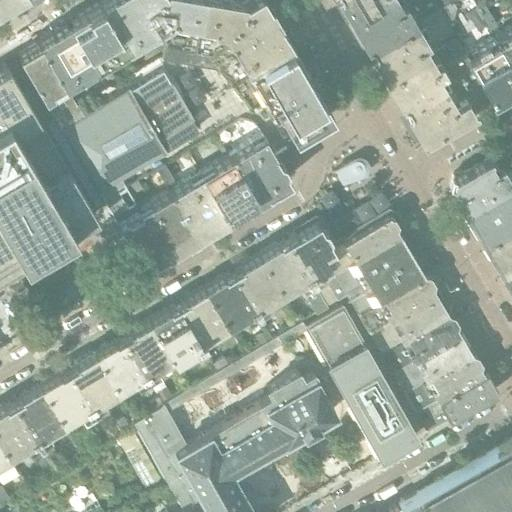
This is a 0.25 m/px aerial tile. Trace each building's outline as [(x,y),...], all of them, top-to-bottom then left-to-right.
[(196,25),(200,0),(104,0),(97,4),(123,49),(125,49),(156,30),(164,46),(189,51),(190,51),(197,25),(196,25)] [(291,46),(264,0),(245,0),(242,2),(231,0),(200,0),(196,25),(197,25),(190,51),(189,51),(186,63),(219,70),(229,83),(291,46)] [(338,0),(349,19),(382,0),(338,0)] [(419,18),(436,8),(431,0),(382,0),(349,19),(386,81),(432,53),(430,51),(421,35),(427,31),(419,18)] [(448,2),(446,0),(435,0),(434,1),(438,8),(448,2)] [(37,40),(63,84),(94,67),(99,75),(106,87),(111,84),(99,64),(123,49),(97,4),(37,40)] [(496,25),(483,4),(477,8),(485,23),(489,29),(496,25)] [(485,23),(477,8),(471,11),(480,26),(485,23)] [(511,87),(511,22),(464,49),(465,51),(492,99),(511,87)] [(421,139),(492,99),(465,51),(463,51),(454,37),(430,51),(432,53),(386,81),(421,139)] [(63,84),(37,40),(16,52),(40,93),(42,97),(63,84)] [(186,63),(189,51),(164,46),(161,58),(186,63)] [(329,111),(321,98),(322,98),(291,46),(229,83),(248,108),(254,110),(262,105),(285,143),(327,118),(329,111)] [(56,150),(5,64),(0,66),(0,277),(14,269),(11,265),(94,215),(56,150)] [(106,87),(99,75),(94,77),(102,90),(106,87)] [(164,149),(156,136),(190,115),(170,81),(69,142),(108,208),(116,221),(139,207),(125,187),(145,175),(139,164),(163,150),(164,151),(164,150),(164,149)] [(223,129),(215,134),(224,150),(234,144),(225,128),(223,129)] [(284,167),(280,160),(276,159),(261,133),(233,150),(225,155),(201,170),(227,215),(288,179),(283,170),(284,167)] [(350,166),(367,155),(369,153),(371,150),(370,147),(368,144),(366,142),(365,142),(362,142),(359,143),(352,148),(343,154),(350,166)] [(511,145),(511,146),(510,144),(452,176),(449,187),(480,240),(511,221),(511,145)] [(165,251),(227,215),(201,170),(176,185),(164,164),(155,169),(168,189),(139,207),(165,251)] [(165,251),(139,207),(116,221),(142,265),(165,251)] [(422,273),(399,233),(401,231),(389,211),(331,246),(319,253),(345,294),(355,313),(422,273)] [(314,280),(321,276),(335,300),(345,294),(319,253),(331,246),(315,219),(256,254),(278,292),(290,285),(295,282),(299,288),(311,306),(295,316),(299,321),(301,320),(330,303),(314,280)] [(511,221),(480,240),(511,293),(511,221)] [(263,301),(278,292),(256,254),(202,286),(225,324),(241,314),(246,322),(268,308),(263,301)] [(367,332),(437,291),(431,281),(428,283),(422,273),(355,313),(367,332)] [(208,334),(224,324),(225,324),(202,286),(148,318),(171,355),(186,347),(190,352),(197,347),(199,349),(205,345),(213,340),(208,334)] [(404,337),(445,312),(448,311),(437,291),(367,332),(379,352),(384,350),(400,340),(404,337)] [(382,377),(340,305),(304,325),(304,326),(346,400),(378,456),(379,457),(415,436),(415,435),(383,380),(382,377)] [(390,372),(457,332),(445,312),(404,337),(400,340),(406,349),(400,353),(397,351),(388,356),(384,350),(379,352),(390,372)] [(154,365),(169,356),(171,355),(148,318),(94,350),(117,388),(131,379),(136,387),(159,372),(154,365)] [(278,341),(304,326),(304,325),(301,320),(299,321),(279,333),(276,335),(275,336),(278,341)] [(279,332),(274,323),(265,329),(270,338),(279,332)] [(270,338),(265,329),(254,336),(260,344),(270,338)] [(402,392),(469,352),(457,332),(390,372),(402,392)] [(99,398),(114,389),(117,388),(94,350),(38,383),(60,421),(77,411),(82,419),(104,406),(99,398)] [(434,398),(481,370),(483,369),(473,351),(470,353),(470,352),(469,352),(402,392),(409,404),(423,395),(430,391),(434,398)] [(227,363),(222,356),(211,363),(212,364),(216,370),(227,363)] [(281,440),(333,410),(311,370),(300,376),(296,369),(265,386),(269,393),(218,422),(183,443),(164,409),(161,404),(131,421),(136,428),(154,462),(182,509),(183,511),(252,511),(228,468),(280,438),(281,440)] [(461,409),(494,390),(483,371),(482,372),(481,370),(434,398),(441,410),(420,422),(425,430),(461,410),(461,409)] [(49,438),(44,431),(60,421),(38,383),(0,405),(0,445),(11,464),(12,464),(6,453),(22,444),(27,452),(38,445),(44,457),(52,469),(59,464),(51,453),(49,439),(49,438)] [(170,395),(164,385),(155,390),(162,400),(170,395)] [(164,409),(196,390),(193,385),(188,387),(171,397),(161,403),(161,404),(164,409)] [(151,408),(161,402),(157,397),(148,403),(151,408)] [(105,436),(118,428),(114,422),(102,430),(105,436)] [(159,479),(131,429),(115,438),(144,488),(159,479)] [(511,511),(511,436),(397,501),(402,511),(511,511)] [(0,470),(11,464),(0,445),(0,470)] [(52,469),(44,457),(37,462),(44,474),(52,469)] [(402,511),(397,501),(377,511),(402,511)]
